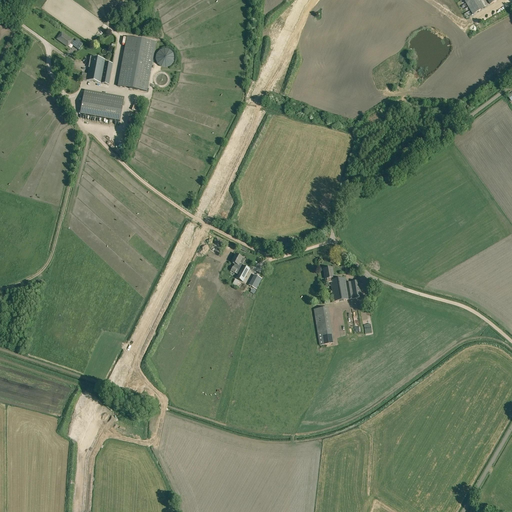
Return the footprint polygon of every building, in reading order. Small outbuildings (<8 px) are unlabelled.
[(486,6),(482,0),(462,0),(465,3),(466,3),(473,14),(486,6)] [(75,42),(72,41),(62,33),(57,39),(68,47),(70,44),(72,46),(75,42)] [(156,43),(127,37),(118,86),(147,92),(156,43)] [(171,53),(171,47),(159,47),(159,59),(158,59),(158,66),(175,66),(175,53),(171,53)] [(82,74),(81,79),(86,80),(109,85),(113,64),(105,62),(105,60),(91,57),(88,75),(82,74)] [(123,102),(84,94),(80,114),(120,121),(123,102)] [(231,271),(238,275),(236,278),(243,282),(250,270),(243,266),(242,266),(241,266),(245,260),(242,258),(236,255),(232,262),(235,264),(231,271)] [(328,283),(331,282),(334,302),(361,298),(359,281),(346,283),(345,279),(334,280),(332,268),(324,269),(326,279),(327,279),(328,283)] [(328,308),(314,310),(320,346),(334,343),(328,308)]
